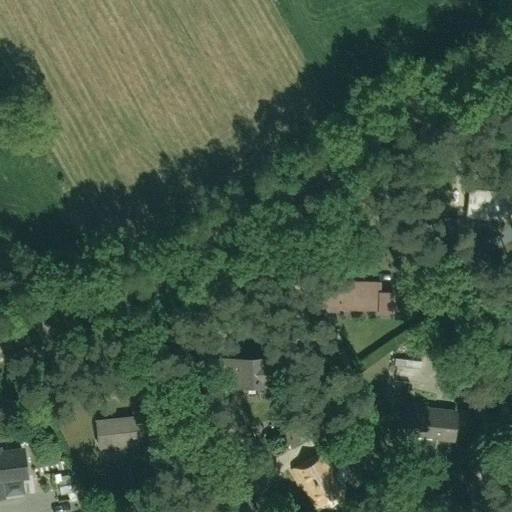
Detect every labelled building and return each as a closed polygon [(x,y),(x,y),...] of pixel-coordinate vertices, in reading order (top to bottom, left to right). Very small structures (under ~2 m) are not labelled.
[(511,195),(471,192),(469,219),(511,221),(511,195)] [(339,314),(396,316),(397,293),(385,293),(385,285),(340,283),(339,314)] [(271,358),(229,359),(230,392),(271,391),(271,358)] [(426,360),(392,358),(390,393),(424,395),(426,360)] [(419,415),(420,444),(457,444),(457,414),(419,415)] [(131,419),(94,422),(95,450),(133,448),(131,419)] [(0,503),(5,502),(3,485),(24,483),(20,452),(0,454),(0,451),(0,503)] [(321,454),(289,471),(309,507),(340,491),(321,454)]
